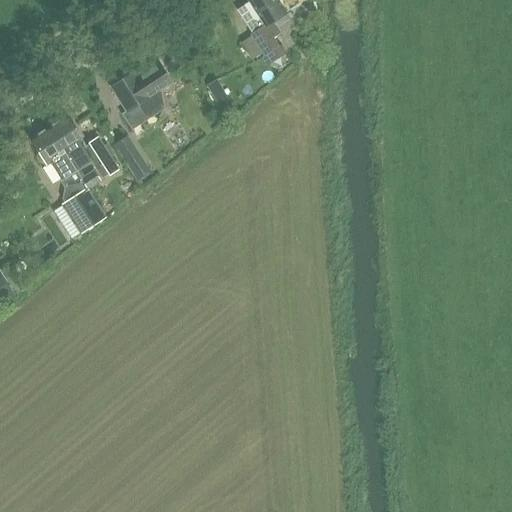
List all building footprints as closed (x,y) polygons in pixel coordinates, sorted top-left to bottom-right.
[(248,0),(250,3),(265,26),(253,34),(252,35),(253,37),(265,56),(280,46),(275,38),(282,33),(274,21),(287,13),(306,1),(305,0),(248,0)] [(134,73),(113,86),(128,110),(123,114),(133,130),(148,121),(166,109),(162,90),(171,84),(160,66),(137,79),(134,73)] [(216,79),(205,85),(216,101),(226,96),(216,79)] [(67,117),(49,128),(77,171),(94,160),(67,117)] [(44,164),(48,163),(49,165),(50,164),(58,177),(61,175),(75,196),(62,203),(71,217),(82,210),(84,209),(95,225),(104,218),(94,202),(96,201),(88,190),(88,189),(82,179),(77,171),(49,128),(33,139),(41,152),(39,155),(39,159),(41,162),(44,164)] [(150,171),(128,137),(115,145),(138,179),(150,171)] [(95,171),(82,179),(88,189),(101,181),(95,171)] [(0,302),(1,304),(15,295),(11,288),(9,289),(0,274),(0,302)]
